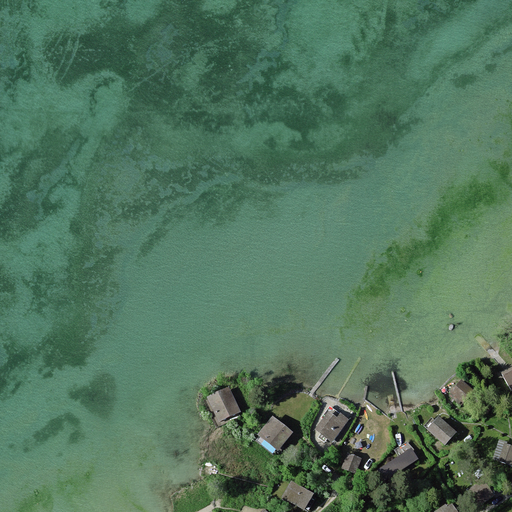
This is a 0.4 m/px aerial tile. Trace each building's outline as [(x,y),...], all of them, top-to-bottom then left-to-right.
[(511,363),(500,370),(510,391),(511,390),(511,363)] [(472,392),(459,380),(448,392),(461,404),(472,392)] [(228,390),(204,401),(216,426),(240,414),(228,390)] [(348,421),(329,408),(322,418),(325,420),(316,432),(332,444),(348,421)] [(455,434),(436,417),(425,430),(444,446),(455,434)] [(292,435),(273,420),(259,437),(278,452),(292,435)] [(511,447),(496,442),(489,461),(511,468),(511,447)] [(384,480),(417,460),(406,444),(395,451),(400,459),(379,472),(384,480)] [(347,455),(342,470),(357,474),(361,459),(347,455)] [(302,511),(312,498),(290,483),(279,498),(298,511),(302,511)] [(482,483),(468,493),(477,506),(491,496),(482,483)]
